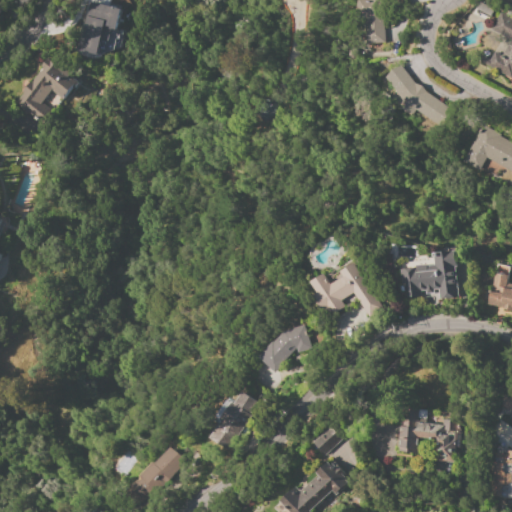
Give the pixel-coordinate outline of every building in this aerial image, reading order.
[(356,0),(388,0),(385,16),(381,16),(384,43),(366,45),(363,15),(354,13),(356,0)] [(90,1),(121,8),(116,29),(111,28),(108,41),(104,40),(100,55),(77,50),(84,19),(85,20),(90,1)] [(499,12),(511,19),(511,77),(511,79),(476,59),(479,54),(490,60),(495,51),(501,55),(510,40),(490,29),(499,12)] [(46,58),(59,68),(64,71),(65,69),(70,74),(69,75),(79,83),(74,89),(73,87),(63,99),(55,93),(46,105),(51,110),(42,122),(37,119),(35,122),(23,113),(25,110),(14,101),(42,66),(41,66),(46,58)] [(421,86),(425,92),(450,109),(439,125),(412,107),(410,108),(406,103),(385,77),(392,70),(401,66),(415,83),(421,86)] [(511,171),(504,167),(503,168),(485,158),(478,171),(462,161),(482,127),(511,145),(511,171)] [(38,176),(21,170),(8,211),(25,216),(38,176)] [(400,269),(414,268),(414,266),(427,265),(427,266),(435,266),(433,253),(455,251),(457,266),(454,267),(455,273),(456,282),(457,294),(438,295),(437,289),(433,289),(433,293),(425,293),(425,290),(420,290),(421,297),(402,298),(400,269)] [(311,282),(325,274),(332,284),(344,277),(341,272),(355,263),(383,309),(369,317),(354,293),(341,300),(345,307),(331,315),(327,308),(322,311),(313,296),(317,293),(311,282)] [(494,273),(508,276),(507,282),(511,283),(511,309),(488,305),(494,273)] [(257,357),(272,341),(273,342),(283,331),(303,325),(310,347),(296,352),(295,348),(288,356),(289,357),(274,373),(257,357)] [(241,391),(256,402),(248,414),(250,416),(227,449),(209,437),(218,424),(216,422),(218,419),(214,416),(225,400),(226,401),(228,398),(234,402),(241,391)] [(511,412),(511,396),(506,394),(499,406),(511,412)] [(402,408),(419,410),(417,422),(443,425),(443,419),(462,421),(459,448),(455,447),(453,463),(428,460),(428,455),(397,451),(402,408)] [(324,455),(314,444),(332,429),(342,439),(324,455)] [(126,488),(140,479),(138,476),(153,461),(155,464),(172,446),(184,458),(153,489),(154,491),(134,503),(126,488)] [(494,453),(507,454),(507,450),(511,450),(511,497),(491,497),(492,462),(494,462),(494,453)] [(327,462),(329,464),(331,463),(335,468),(337,466),(343,472),(341,474),(345,478),(344,479),(348,483),(335,495),(331,490),(308,511),(309,511),(289,511),(279,501),(295,487),(299,491),(317,475),(315,473),(327,462)]
